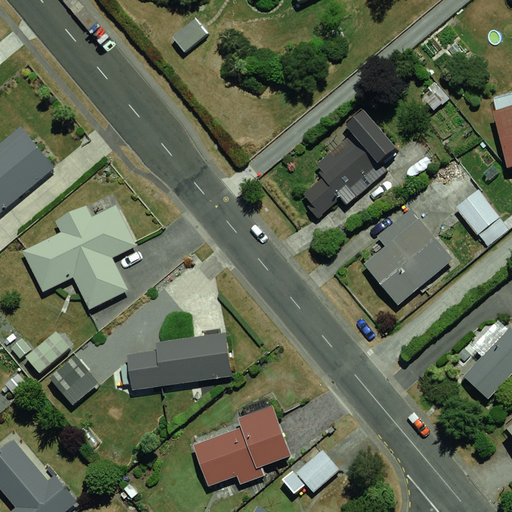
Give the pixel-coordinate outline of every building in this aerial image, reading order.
[(354,141),(297,193),(316,213),(374,161),(381,168),(401,150),(367,112),(345,131),(354,141)] [(511,114),(495,119),(509,177),(511,175),(511,114)] [(21,127),(0,143),(0,212),(55,167),(21,127)] [(420,141),(402,154),(414,171),(432,158),(420,141)] [(473,192),(449,211),(476,245),(500,226),(473,192)] [(43,294),(74,279),(89,309),(128,290),(112,255),(134,245),(115,206),(92,217),(87,205),(55,220),(60,232),(22,250),(43,294)] [(382,247),(360,265),(394,307),(451,261),(409,209),(374,237),(382,247)] [(511,331),(507,327),(462,377),(488,401),(511,374),(511,331)] [(56,331),(25,357),(38,374),(70,347),(56,331)] [(157,351),(127,355),(132,392),(233,377),(227,332),(156,342),(157,351)] [(100,386),(76,357),(49,380),(74,408),(100,386)] [(242,428),(194,446),(209,486),(237,475),(241,484),(265,475),(262,467),(291,457),(272,405),(238,418),(242,428)] [(13,442),(0,452),(0,486),(17,507),(11,511),(65,511),(78,502),(56,475),(47,483),(13,442)] [(340,469),(322,448),(295,472),(304,483),(313,493),(340,469)]
